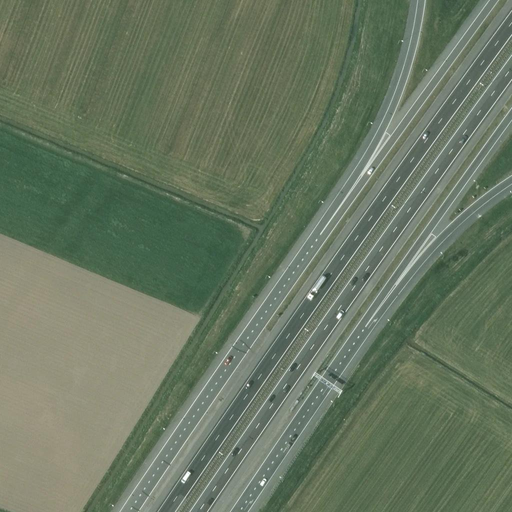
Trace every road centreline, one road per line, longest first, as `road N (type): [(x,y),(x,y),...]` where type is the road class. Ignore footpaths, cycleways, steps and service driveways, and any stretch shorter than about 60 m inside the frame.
road 1 (motorway): [(511,24),(167,511)]
road 2 (motorway): [(200,511),(511,72)]
road 3 (motorway): [(311,253),(133,511)]
road 4 (motorway): [(494,0),(311,253)]
road 5 (motorway): [(421,0),(392,108),(311,253)]
road 6 (motorway): [(363,323),(511,115)]
road 7 (motorway): [(233,511),(363,323)]
road 8 (motorway): [(363,323),(434,245),(511,180)]
